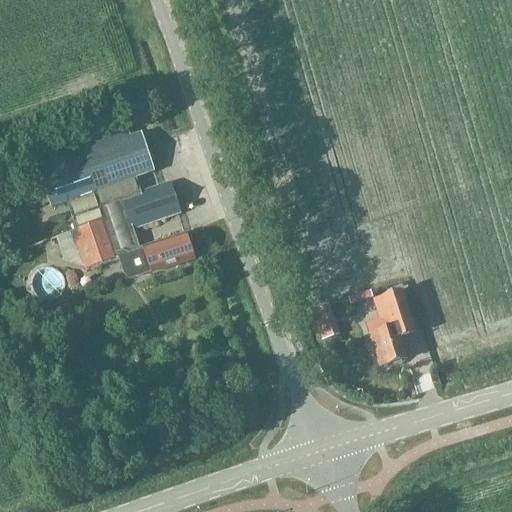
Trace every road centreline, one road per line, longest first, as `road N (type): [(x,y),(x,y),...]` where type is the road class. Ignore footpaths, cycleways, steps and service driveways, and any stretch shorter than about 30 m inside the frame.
road 1 (unclassified): [(322,451),(269,323),(158,0)]
road 2 (tertiary): [(322,451),(511,395)]
road 3 (tertiary): [(142,511),(322,451)]
